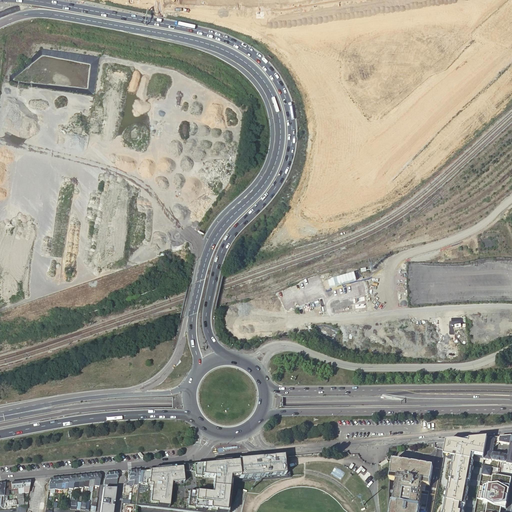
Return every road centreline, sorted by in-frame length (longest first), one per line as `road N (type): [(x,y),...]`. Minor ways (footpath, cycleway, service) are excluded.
road 1 (secondary): [(0,23),(27,13),(63,15),(197,42),(244,64),(270,96),(277,135),(268,171),(218,227),(196,278),(190,319),(198,368)]
road 2 (secondary): [(227,356),(206,332),(207,296),(222,246),(285,169),(291,138),(281,89),(261,60),(220,36),(33,0)]
road 3 (trunk): [(0,424),(130,405),(511,402)]
road 4 (primary): [(260,415),(511,412)]
road 5 (unclassified): [(274,450),(511,429)]
road 6 (trunk): [(0,433),(111,416),(195,419)]
road 7 (primary): [(403,389),(264,384)]
road 8 (unclassified): [(0,479),(123,466)]
